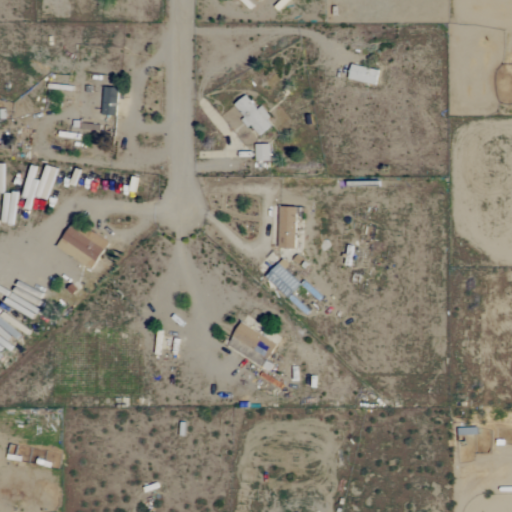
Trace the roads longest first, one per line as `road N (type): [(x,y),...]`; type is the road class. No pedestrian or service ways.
road 1 (track): [(182,202),(248,248),(261,237),(261,191),(181,192)]
road 2 (track): [(176,0),(182,202)]
road 3 (track): [(181,192),(148,212),(97,211),(93,218),(118,233),(148,212)]
road 4 (track): [(182,202),(180,258),(207,322)]
